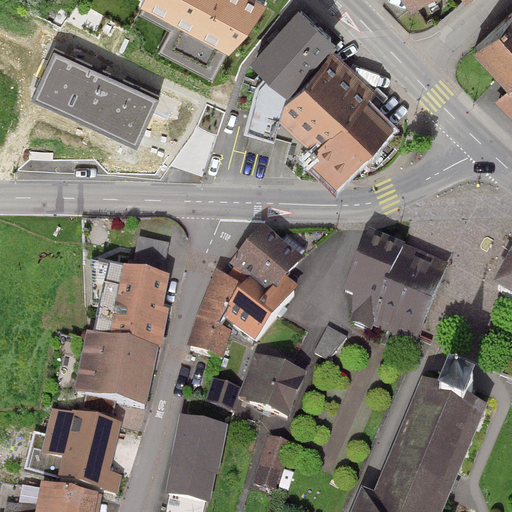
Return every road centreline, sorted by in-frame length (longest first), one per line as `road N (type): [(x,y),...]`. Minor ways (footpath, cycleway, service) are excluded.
road 1 (residential): [(127,511),(225,201)]
road 2 (secondary): [(483,145),(370,203),(225,201)]
road 3 (secondary): [(225,201),(0,198)]
